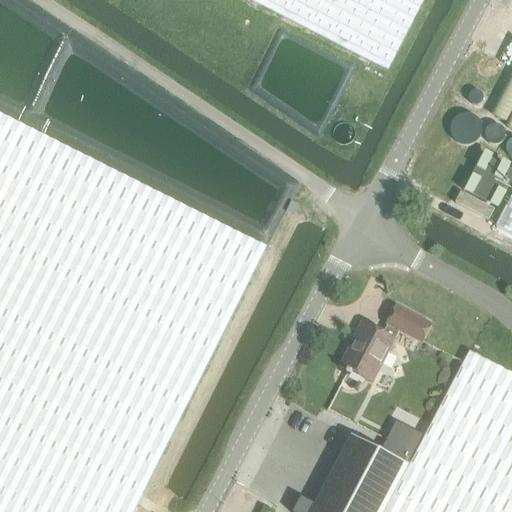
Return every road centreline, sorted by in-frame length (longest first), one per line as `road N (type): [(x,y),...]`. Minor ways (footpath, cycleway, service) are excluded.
road 1 (unclassified): [(203,511),(362,223)]
road 2 (unclassified): [(362,223),(476,0)]
road 3 (unclassified): [(362,223),(424,266),(495,296),(511,314)]
